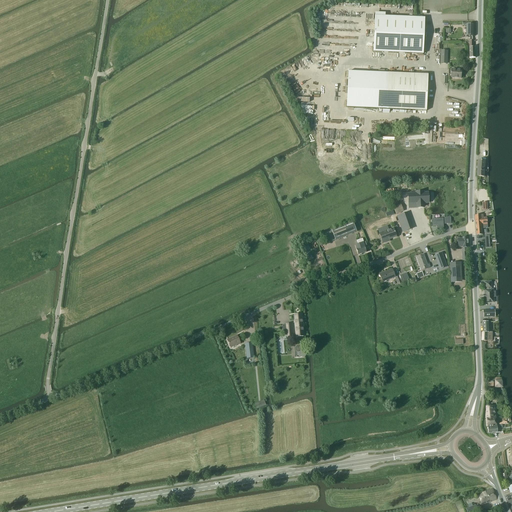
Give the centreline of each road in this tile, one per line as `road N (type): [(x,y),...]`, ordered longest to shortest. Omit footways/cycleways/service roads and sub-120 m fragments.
road 1 (unclassified): [(51,398),(472,227)]
road 2 (unclassified): [(51,398),(107,0)]
road 3 (secondary): [(51,511),(405,455)]
road 4 (secondary): [(472,227),(480,0)]
road 5 (unknown): [(439,91),(431,120),(366,114),(361,104),(364,66),(429,64)]
road 6 (secondary): [(477,395),(472,227)]
